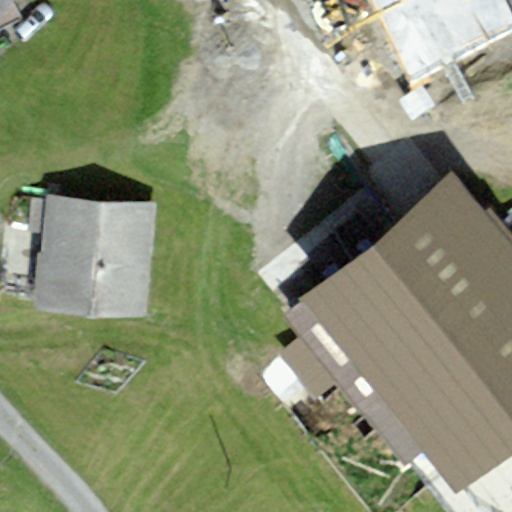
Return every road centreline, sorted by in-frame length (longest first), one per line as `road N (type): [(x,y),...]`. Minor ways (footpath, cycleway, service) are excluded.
road 1 (track): [(293,0),(379,150)]
road 2 (track): [(86,511),(0,422)]
